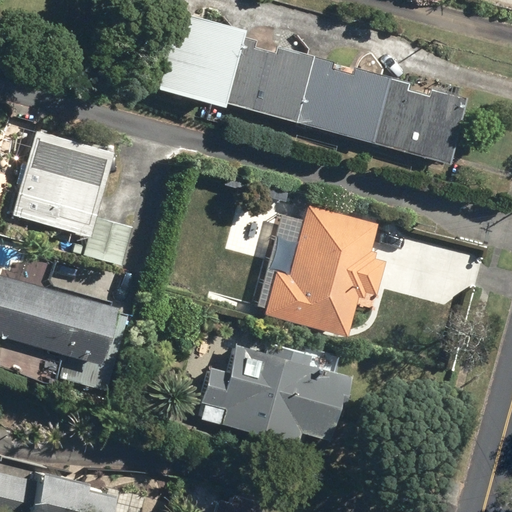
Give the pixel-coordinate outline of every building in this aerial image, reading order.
[(240,12),(238,27),(269,33),(272,18),(240,12)] [(460,101),(229,36),(230,32),(167,14),(145,93),(208,110),(210,103),(442,167),(460,101)] [(100,151),(4,126),(0,140),(0,157),(20,163),(5,217),(77,236),(100,151)] [(365,222),(298,204),(279,274),(267,271),(255,314),(335,336),(345,296),(350,297),(352,291),(362,294),(371,259),(361,256),(363,251),(358,250),(365,222)] [(124,228),(87,218),(77,256),(114,266),(124,228)] [(105,305),(0,276),(0,341),(89,365),(105,305)] [(340,375),(227,345),(219,373),(202,369),(189,417),(284,443),(287,431),(315,439),(321,416),(328,418),(340,375)] [(96,511),(100,496),(0,473),(0,511),(96,511)] [(254,511),(252,511),(254,503),(225,494),(222,505),(209,501),(205,511),(254,511)]
